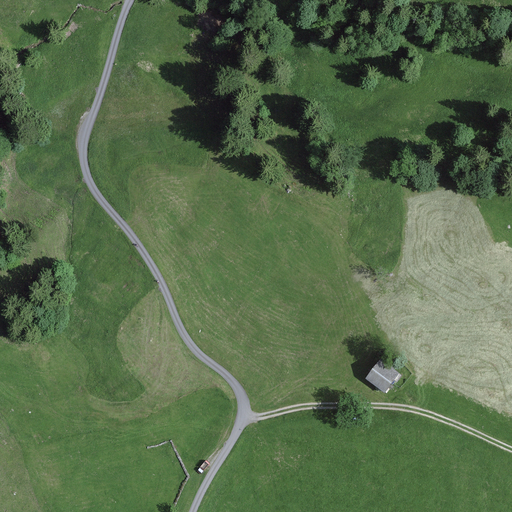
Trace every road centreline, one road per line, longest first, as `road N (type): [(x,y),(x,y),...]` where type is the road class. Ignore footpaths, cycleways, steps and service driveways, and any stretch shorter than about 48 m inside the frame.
road 1 (unclassified): [(133,0),(83,156),(95,197),(152,268),(190,345),(245,398),(245,417),(194,511)]
road 2 (track): [(511,449),(411,410),(245,417)]
